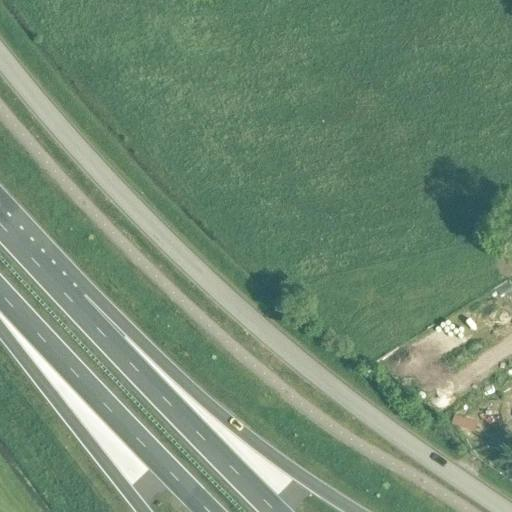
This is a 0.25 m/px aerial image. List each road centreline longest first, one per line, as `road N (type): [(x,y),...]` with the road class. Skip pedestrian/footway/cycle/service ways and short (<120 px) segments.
road 1 (tertiary): [(0,60),(119,201),(217,298),(356,416),(496,511)]
road 2 (trunk): [(358,511),(243,433),(89,291),(37,265)]
road 3 (trunk): [(277,511),(37,265)]
road 4 (trunk): [(0,293),(209,511)]
road 5 (trunk): [(0,329),(142,511)]
